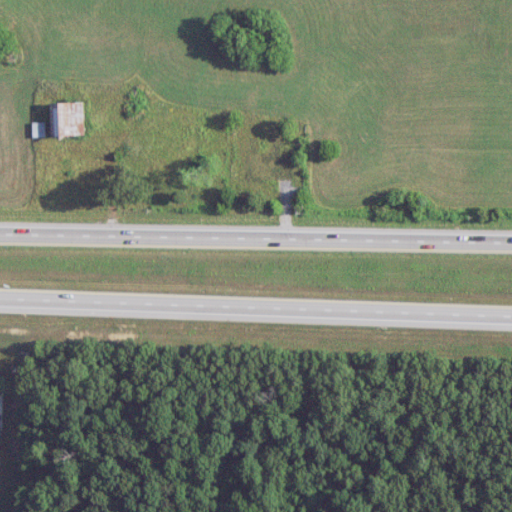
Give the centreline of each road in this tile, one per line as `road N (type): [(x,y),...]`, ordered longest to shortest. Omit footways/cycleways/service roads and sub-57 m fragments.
road 1 (trunk): [(0,300),(511,318)]
road 2 (trunk): [(511,242),(0,235)]
